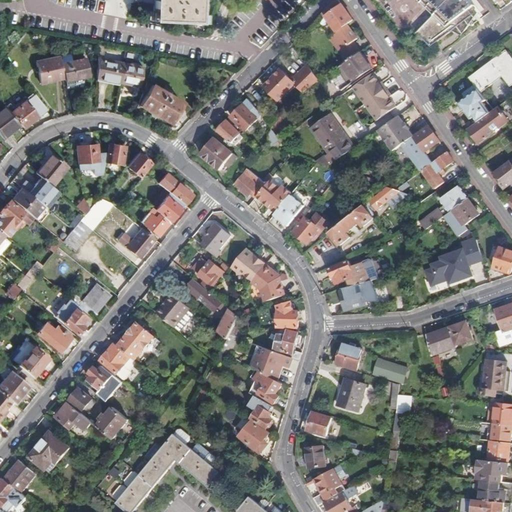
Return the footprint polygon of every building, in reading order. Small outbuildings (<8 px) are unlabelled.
[(152,0),(152,1),(152,7),(155,7),(154,16),(196,19),(196,9),(199,10),(199,0),(152,0)] [(340,0),(335,0),(319,17),(324,28),(332,23),(338,32),(332,36),(342,51),(359,38),(349,24),(355,20),(340,0)] [(417,0),(434,16),(418,34),(432,47),(473,14),(470,9),(475,5),(471,0),(417,0)] [(511,56),(508,50),(482,68),(493,83),(505,75),(511,84),(511,56)] [(362,51),(339,67),(351,83),(373,67),(362,51)] [(61,63),(60,56),(37,61),(40,82),(64,77),(61,63)] [(88,59),(64,65),(70,93),(83,89),(82,84),(86,79),(92,78),(88,59)] [(122,81),(126,64),(107,60),(107,63),(99,61),(98,76),(122,81)] [(145,68),(126,64),(122,81),(141,85),(145,68)] [(493,83),(482,68),(476,73),(471,76),(478,85),(482,91),(493,83)] [(265,86),(278,100),(295,83),(281,69),(273,77),(265,86)] [(374,73),(355,87),(367,104),(379,121),(399,108),(392,98),(394,97),(389,89),(383,81),(381,83),(374,73)] [(141,106),(171,124),(184,102),(154,84),(141,106)] [(486,117),(495,110),(486,97),(482,91),(478,85),(467,93),(469,97),(461,103),(471,119),(474,117),(478,123),(486,117)] [(24,130),(46,114),(34,98),(16,112),(12,106),(7,109),(11,115),(12,114),(24,130)] [(260,112),(250,99),(242,108),(233,117),(248,131),(263,115),(260,112)] [(260,112),(263,115),(266,119),(272,113),(267,106),(260,112)] [(495,110),(486,117),(496,130),(501,126),(502,128),(511,121),(501,106),(495,110)] [(7,109),(6,109),(0,113),(0,135),(3,140),(20,127),(11,115),(7,109)] [(318,162),(330,167),(356,148),(350,140),(351,139),(333,113),(312,128),(330,154),(318,162)] [(405,123),(400,115),(379,131),(394,151),(404,143),(415,135),(410,128),(406,122),(405,123)] [(478,123),(470,128),(482,143),(497,131),(496,130),(486,117),(478,123)] [(242,134),(229,121),(224,126),(218,132),(232,144),(242,134)] [(441,141),(430,124),(415,135),(427,151),(441,141)] [(281,141),(270,131),(266,144),(273,147),(281,141)] [(427,151),(415,135),(404,143),(424,170),(435,162),(427,151)] [(215,137),(202,153),(224,171),(229,165),(231,167),(239,157),(215,137)] [(77,146),(78,164),(99,162),(98,154),(97,145),(77,146)] [(108,145),(106,160),(123,163),(125,148),(108,145)] [(444,169),(456,161),(449,151),(435,162),(424,170),(437,188),(446,181),(442,176),(446,172),(444,169)] [(52,153),(36,173),(52,186),(68,166),(52,153)] [(150,164),(137,153),(126,167),(139,177),(150,164)] [(99,162),(78,164),(79,169),(93,168),(94,175),(102,174),(105,154),(98,154),(99,162)] [(511,184),(511,161),(511,160),(495,173),(506,188),(511,184)] [(258,196),(268,184),(275,175),(273,173),(266,180),(250,168),(237,184),(251,196),(254,192),(258,196)] [(168,174),(160,184),(167,191),(170,193),(184,204),(192,195),(168,174)] [(363,190),(374,181),(373,181),(360,177),(355,180),(363,190)] [(390,186),(374,198),(374,205),(379,210),(388,203),(393,207),(409,196),(404,192),(412,184),(408,181),(397,189),(390,186)] [(258,196),(255,200),(270,212),(275,207),(278,210),(282,204),(280,201),(283,197),(268,184),(258,196)] [(291,196),(293,193),(298,187),(295,185),(286,195),(289,198),(291,196)] [(41,203),(20,186),(11,198),(31,214),(41,203)] [(470,198),(472,196),(464,186),(462,188),(470,198)] [(451,211),(470,198),(462,188),(444,201),(451,211)] [(170,193),(167,191),(164,194),(168,197),(156,210),(170,221),(184,204),(170,193)] [(289,198),(276,214),(289,225),(306,204),(293,193),(291,196),(289,198)] [(85,214),(90,208),(85,197),(77,207),(85,214)] [(470,198),(451,211),(463,227),(481,214),(470,198)] [(9,199),(0,210),(0,215),(11,225),(23,210),(9,199)] [(366,203),(330,232),(341,246),(353,236),(350,232),(362,223),(365,228),(377,218),(366,203)] [(156,210),(151,206),(140,220),(158,235),(170,221),(156,210)] [(422,223),(426,229),(445,215),(441,210),(422,223)] [(98,224),(85,214),(73,229),(63,240),(76,251),(98,224)] [(309,214),(295,232),(310,243),(314,239),(317,241),(330,225),(320,217),(317,220),(309,214)] [(217,224),(205,238),(209,241),(220,251),(232,236),(217,224)] [(156,239),(143,228),(128,246),(140,257),(156,239)] [(54,252),(61,243),(63,240),(59,237),(50,248),(54,252)] [(425,268),(430,287),(450,281),(451,285),(475,279),(472,265),(484,262),(477,238),(461,242),(463,250),(440,257),(441,263),(425,268)] [(220,251),(209,241),(205,246),(218,257),(222,252),(220,251)] [(511,250),(501,247),(495,269),(511,273),(511,272),(511,250)] [(249,248),(233,267),(239,271),(239,277),(248,274),(255,280),(268,264),(249,248)] [(490,258),(497,260),(499,249),(493,248),(490,258)] [(207,265),(209,263),(202,258),(193,268),(200,274),(207,265)] [(353,278),(358,285),(359,285),(373,281),(361,258),(351,263),(349,260),(330,270),(335,279),(337,278),(341,284),(350,280),(353,278)] [(209,263),(207,265),(200,274),(199,275),(209,283),(206,287),(212,293),(219,284),(214,280),(222,269),(211,260),(209,263)] [(255,280),(264,288),(268,300),(288,294),(282,277),(280,276),(279,277),(274,274),(276,271),(268,264),(255,280)] [(228,274),(222,269),(214,280),(219,284),(228,274)] [(17,284),(23,289),(31,279),(25,275),(17,284)] [(206,287),(196,279),(188,288),(216,312),(220,307),(226,312),(230,307),(212,293),(206,287)] [(375,288),(374,281),(373,281),(359,285),(360,287),(362,296),(366,295),(364,291),(375,288)] [(13,285),(7,293),(13,298),(20,290),(13,285)] [(97,287),(86,301),(97,310),(108,296),(97,287)] [(368,305),(366,295),(362,296),(360,287),(341,292),(346,310),(368,305)] [(164,305),(159,313),(171,323),(176,327),(190,310),(192,308),(174,293),(167,302),(169,303),(166,307),(164,305)] [(55,316),(64,323),(75,309),(79,312),(82,308),(70,298),(64,305),(62,304),(57,311),(58,312),(55,316)] [(511,305),(496,311),(504,331),(511,328),(511,305)] [(75,309),(64,323),(77,334),(88,320),(79,312),(75,309)] [(232,309),(220,331),(230,339),(231,336),(235,328),(239,322),(241,316),(232,309)] [(190,310),(176,327),(182,332),(196,315),(190,310)] [(278,312),(278,327),(299,328),(299,312),(278,312)] [(467,321),(450,327),(456,345),(473,339),(467,321)] [(46,323),(38,332),(59,350),(70,337),(58,326),(55,330),(46,323)] [(129,354),(136,360),(155,336),(139,323),(120,346),(129,354)] [(450,327),(426,336),(429,347),(431,355),(457,347),(456,345),(450,327)] [(235,328),(231,336),(239,339),(244,328),(235,328)] [(295,358),(301,360),(304,352),(296,350),(300,334),(290,331),(288,336),(281,334),(277,348),(295,353),(294,358),(295,358)] [(230,339),(223,352),(230,356),(239,339),(231,336),(230,339)] [(120,346),(116,343),(101,360),(118,374),(129,362),(136,368),(140,363),(136,360),(129,354),(120,346)] [(347,345),(341,365),(361,371),(366,351),(347,345)] [(19,365),(33,377),(49,358),(35,346),(19,365)] [(252,367),(254,369),(257,361),(264,363),(269,349),(266,348),(259,346),(252,367)] [(257,370),(262,373),(278,381),(283,367),(287,368),(288,369),(292,357),(269,349),(264,363),(257,361),(254,369),(257,370)] [(405,383),(409,367),(380,358),(375,375),(395,380),(400,382),(405,383)] [(481,388),(480,396),(492,397),(493,390),(505,391),(507,362),(487,360),(485,389),(481,388)] [(101,390),(99,393),(103,397),(107,400),(122,381),(101,363),(97,368),(95,367),(90,374),(93,377),(90,381),(101,390)] [(1,374),(3,380),(11,370),(7,367),(1,374)] [(283,367),(278,381),(282,383),(287,368),(283,367)] [(3,380),(0,383),(0,391),(12,401),(14,403),(14,404),(30,385),(11,370),(3,380)] [(213,370),(210,375),(216,379),(219,374),(213,370)] [(262,373),(251,393),(256,396),(259,398),(261,395),(277,404),(282,396),(280,394),(285,385),(282,383),(278,381),(262,373)] [(347,379),(343,394),(358,398),(364,400),(368,386),(347,379)] [(395,383),(394,383),(392,396),(398,397),(399,395),(400,385),(395,383)] [(83,412),(83,413),(86,416),(98,401),(82,388),(71,402),(83,412)] [(12,401),(0,391),(0,419),(4,414),(3,412),(6,408),(12,401)] [(358,398),(343,394),(339,406),(361,412),(364,400),(358,398)] [(272,419),(278,409),(259,398),(256,396),(250,406),(257,410),(252,418),(270,429),(275,421),(272,419)] [(398,397),(392,396),(390,408),(396,410),(398,397)] [(83,413),(70,402),(58,416),(73,428),(78,422),(87,430),(93,422),(86,416),(83,413)] [(511,403),(497,402),(494,423),(511,425),(511,403)] [(99,427),(114,439),(130,419),(115,407),(108,416),(106,414),(102,419),(104,421),(99,427)] [(315,413),(310,431),(329,436),(334,419),(315,413)] [(254,423),(242,437),(262,454),(268,447),(264,444),(270,436),(254,423)] [(511,436),(511,425),(494,423),(493,439),(511,441),(511,436)] [(179,429),(175,434),(187,444),(191,439),(191,436),(182,429),(179,429)] [(33,456),(49,469),(56,460),(59,463),(72,447),(53,431),(33,456)] [(394,431),(393,435),(391,450),(397,451),(398,451),(401,432),(399,432),(394,431)] [(175,434),(163,449),(178,461),(182,464),(193,450),(187,444),(175,434)] [(511,443),(491,441),(489,458),(509,460),(511,443)] [(308,451),(311,471),(328,469),(326,448),(308,451)] [(163,449),(152,462),(167,474),(178,461),(163,449)] [(208,462),(193,450),(182,464),(196,476),(208,462)] [(397,451),(391,450),(390,460),(388,470),(395,471),(397,451)] [(213,455),(208,462),(213,466),(217,462),(216,460),(217,458),(213,455)] [(22,460),(6,479),(8,480),(20,490),(24,493),(39,474),(22,460)] [(56,460),(49,469),(52,471),(59,463),(56,460)] [(481,473),(480,480),(483,481),(500,482),(502,483),(502,474),(508,474),(509,463),(481,460),(479,473),(481,473)] [(152,462),(141,475),(156,488),(167,474),(152,462)] [(213,466),(208,462),(196,476),(209,486),(221,472),(213,466)] [(325,494),(315,499),(320,506),(338,496),(334,491),(344,485),(340,478),(344,475),(340,466),(316,480),(325,494)] [(132,487),(141,475),(136,471),(133,471),(126,480),(126,483),(132,487)] [(132,487),(130,489),(145,501),(156,488),(141,475),(132,487)] [(6,479),(4,477),(0,482),(0,487),(4,482),(6,483),(8,480),(6,479)] [(2,507),(6,511),(7,511),(11,511),(17,505),(19,507),(22,503),(23,504),(29,497),(24,493),(20,490),(8,480),(6,483),(4,482),(0,487),(0,501),(4,505),(2,507)] [(480,500),(505,503),(506,492),(502,492),(502,489),(499,489),(500,482),(483,481),(480,500)] [(121,501),(130,489),(125,485),(122,485),(115,494),(115,496),(121,501)] [(136,511),(145,501),(130,489),(121,501),(118,503),(128,511),(136,511)] [(359,511),(356,507),(353,508),(345,495),(329,506),(332,511),(359,511)] [(239,511),(261,511),(264,508),(258,503),(251,497),(239,511)] [(258,503),(264,508),(270,502),(265,498),(263,499),(261,499),(258,503)] [(471,511),(472,511),(474,500),(466,499),(465,509),(471,511)] [(480,500),(474,500),(472,511),(501,511),(504,511),(505,503),(480,500)]
